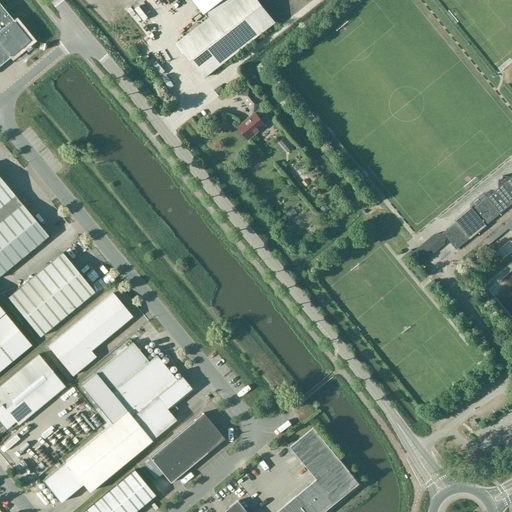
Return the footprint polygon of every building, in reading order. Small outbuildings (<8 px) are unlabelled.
[(257,0),(191,0),(203,15),(204,14),(208,19),(176,43),(204,79),(275,23),(257,0)] [(8,56),(27,40),(11,22),(13,20),(0,4),(0,65),(10,58),(8,56)] [(220,86),(216,89),(220,95),(224,91),(220,86)] [(263,113),(260,109),(264,106),(248,87),(239,95),(254,113),(237,127),(248,140),(265,125),(259,117),(263,113)] [(500,213),(511,203),(511,176),(503,176),(499,179),(498,188),(473,209),(471,206),(455,220),(457,222),(443,233),(456,249),(470,238),(470,239),(486,225),(500,213)] [(0,208),(15,196),(14,194),(0,177),(0,208)] [(41,227),(22,204),(15,196),(0,208),(0,274),(40,242),(41,243),(51,235),(43,226),(41,227)] [(324,213),(329,209),(325,204),(320,208),(324,213)] [(511,220),(480,246),(482,249),(485,246),(503,232),(504,233),(509,228),(511,231),(511,220)] [(444,243),(436,234),(413,253),(421,262),(444,243)] [(85,280),(62,252),(7,296),(39,335),(84,298),(84,299),(97,288),(88,277),(85,280)] [(90,349),(131,315),(112,292),(48,346),(72,375),(95,355),(90,349)] [(5,313),(0,317),(0,369),(31,344),(5,313)] [(106,423),(101,426),(104,429),(42,480),(60,502),(82,484),(89,492),(176,420),(166,408),(191,388),(181,376),(176,379),(156,355),(148,361),(132,342),(127,347),(124,343),(111,354),(113,358),(80,385),(98,408),(95,410),(106,423)] [(0,422),(8,432),(64,386),(38,354),(0,385),(0,422)] [(76,409),(82,403),(75,396),(69,402),(76,409)] [(86,427),(95,420),(86,409),(77,417),(86,427)] [(149,457),(142,463),(155,479),(162,473),(169,483),(224,438),(203,413),(149,457)] [(300,455),(324,436),(315,425),(291,444),(300,455)] [(18,444),(29,434),(26,430),(14,440),(18,444)] [(361,481),(333,447),(324,436),(300,455),(318,477),(337,500),(361,481)] [(133,511),(154,494),(133,469),(81,511),(133,511)] [(326,509),(337,500),(318,477),(307,486),(326,509)] [(310,511),(322,511),(326,509),(307,486),(296,494),(310,511)] [(292,511),(310,511),(296,494),(285,503),(292,511)] [(247,511),(238,500),(223,511),(247,511)] [(292,511),(285,503),(274,511),(292,511)]
